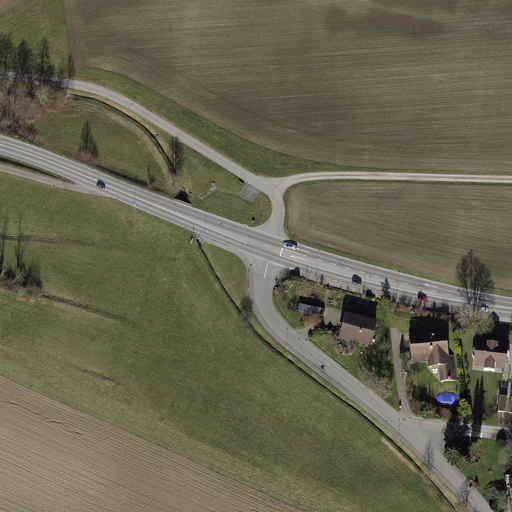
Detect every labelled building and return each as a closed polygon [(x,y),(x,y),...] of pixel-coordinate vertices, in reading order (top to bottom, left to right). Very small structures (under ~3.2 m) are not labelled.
[(301,306),(301,315),(322,317),(322,308),(301,306)] [(348,318),(342,341),(375,349),(380,326),(348,318)] [(451,337),(414,338),(415,371),(443,371),(444,383),(460,382),(459,365),(452,365),(451,337)] [(511,347),(511,345),(480,342),(478,368),(509,372),(511,347)] [(511,399),(502,397),(499,411),(511,413),(511,399)]
